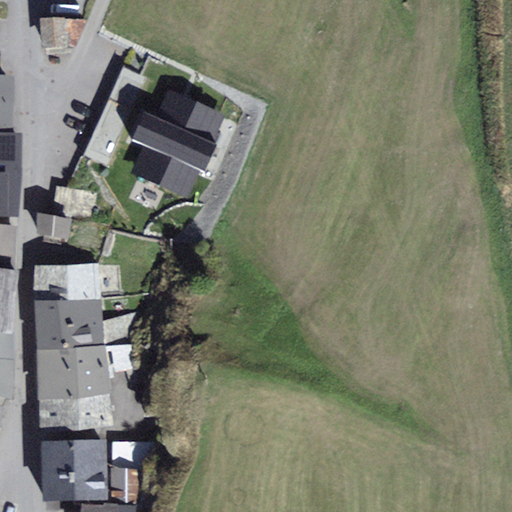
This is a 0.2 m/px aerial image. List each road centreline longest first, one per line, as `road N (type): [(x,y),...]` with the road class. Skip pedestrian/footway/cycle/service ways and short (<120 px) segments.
road 1 (residential): [(23,412),(30,123)]
road 2 (residential): [(30,123),(68,78),(104,0)]
road 3 (residential): [(30,123),(27,0)]
